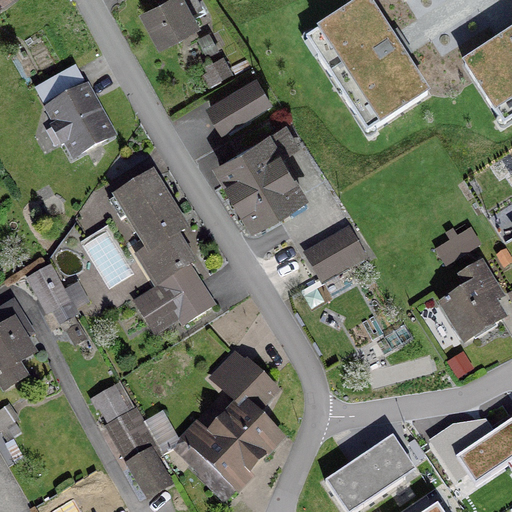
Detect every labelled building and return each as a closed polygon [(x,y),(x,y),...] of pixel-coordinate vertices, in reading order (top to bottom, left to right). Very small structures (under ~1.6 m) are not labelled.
[(199,8),(194,0),(168,0),(142,14),(159,44),(193,25),(187,15),(199,8)] [(398,47),(367,0),(365,0),(318,30),(380,126),(429,95),(398,47)] [(511,110),(511,36),(466,66),(499,118),(511,110)] [(218,80),(229,74),(221,59),(210,65),(212,70),(201,76),(207,86),(218,80)] [(208,109),(221,130),(267,102),(255,81),(208,109)] [(110,138),(90,102),(84,91),(47,111),(55,126),(50,129),(59,146),(65,143),(73,158),(110,138)] [(293,148),(282,129),(217,167),(250,224),(299,197),(277,158),(293,148)] [(181,327),(210,308),(185,269),(191,265),(182,251),(174,237),(182,231),(166,205),(149,178),(108,203),(119,222),(126,217),(147,251),(140,255),(158,284),(155,286),(167,304),(144,319),(153,334),(177,319),(181,327)] [(362,260),(346,232),(305,256),(320,284),(362,260)] [(434,253),(443,268),(478,247),(469,232),(434,253)] [(502,267),(509,263),(503,253),(496,257),(502,267)] [(47,313),(68,301),(49,268),(28,281),(47,313)] [(463,342),(499,320),(489,303),(498,298),(479,268),(459,281),(467,293),(449,305),(447,302),(443,304),(445,307),(442,308),(463,342)] [(14,366),(30,356),(11,325),(0,331),(0,386),(2,390),(21,377),(14,366)] [(78,344),(82,341),(75,329),(71,332),(78,344)] [(242,410),(243,409),(250,416),(272,393),(245,367),(244,368),(233,357),(211,379),(242,410)] [(99,409),(109,427),(127,417),(116,400),(99,409)] [(228,486),(274,439),(250,416),(243,409),(242,410),(212,441),(198,427),(183,442),(192,451),(184,460),(213,489),(210,491),(223,504),(234,492),(228,486)] [(0,431),(12,423),(4,411),(0,413),(0,431)] [(511,458),(511,423),(460,458),(476,482),(511,458)] [(356,511),(417,472),(395,439),(329,483),(347,511),(356,511)] [(167,485),(147,452),(126,465),(146,498),(167,485)]
